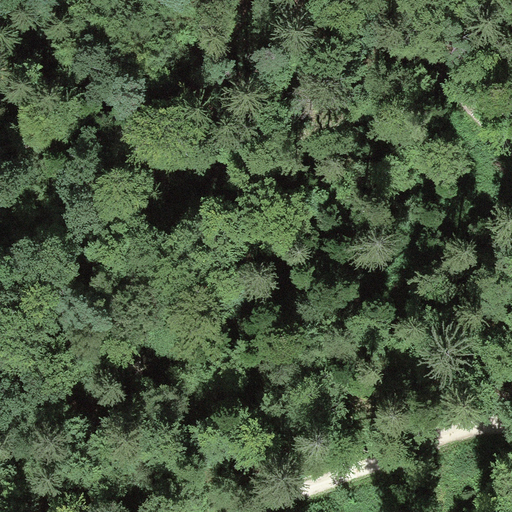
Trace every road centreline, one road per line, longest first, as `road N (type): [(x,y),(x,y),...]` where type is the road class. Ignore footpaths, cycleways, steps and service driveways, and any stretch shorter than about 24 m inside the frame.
road 1 (track): [(254,511),(511,430)]
road 2 (track): [(442,0),(434,31),(446,71),(511,146)]
